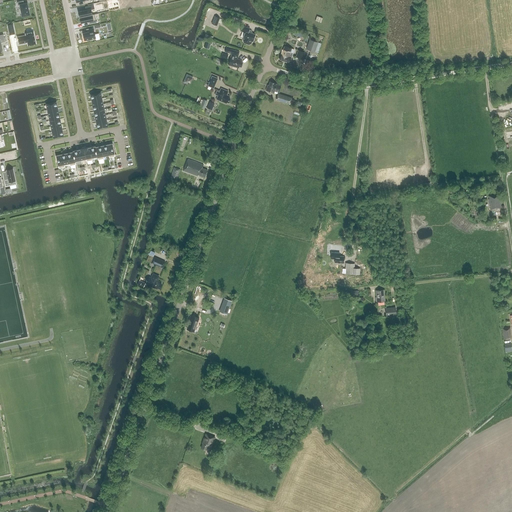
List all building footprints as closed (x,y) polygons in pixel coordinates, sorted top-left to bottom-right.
[(23,1),(17,2),(18,6),(20,5),(22,16),(29,14),(28,11),(29,11),(28,7),(27,3),(24,4),(23,1)] [(86,10),(79,12),(80,17),(92,15),(91,9),(94,9),(93,5),(85,7),(86,10)] [(92,15),(80,17),(81,23),(88,22),(89,25),(96,23),(96,20),(95,20),(94,14),(92,15)] [(211,24),(217,26),(218,22),(221,24),(222,20),(219,19),(220,18),(214,16),(211,24)] [(243,38),(244,38),(243,41),(244,43),(249,45),(251,44),(252,41),(253,42),(255,34),(248,32),(250,28),(242,26),(240,31),(245,33),(243,38)] [(83,33),(85,41),(87,40),(87,41),(91,40),(91,39),(95,38),(94,31),(93,31),(92,28),(86,29),(86,33),(83,33)] [(26,35),(18,37),(19,44),(27,42),(28,45),(36,44),(33,32),(25,34),(26,35)] [(306,49),(315,52),(318,43),(309,40),(306,49)] [(225,52),(232,54),(229,65),(239,68),(239,66),(241,67),(242,62),(240,62),(241,60),(237,59),(239,52),(233,50),(226,48),(225,52)] [(289,63),(291,58),(288,57),(289,52),(284,50),(282,55),(281,55),(280,59),(285,61),(285,62),(289,63)] [(184,81),(191,84),(194,76),(188,73),(184,81)] [(214,89),(218,79),(212,76),(208,86),(214,89)] [(279,92),(281,86),(275,84),(275,83),(270,82),(269,86),(268,85),(266,91),(274,93),(275,91),(279,92)] [(221,88),(219,92),(216,91),(215,95),(218,96),(216,99),(226,103),(227,102),(228,103),(230,98),(228,97),(229,96),(226,95),(228,91),(221,88)] [(291,100),(292,98),(278,93),(276,100),(289,105),(290,103),(293,104),(294,101),(291,100)] [(112,143),(106,145),(109,155),(108,155),(109,158),(115,156),(112,143)] [(95,147),(97,157),(98,160),(104,159),(103,156),(101,146),(95,147)] [(89,147),(84,149),(86,159),(86,161),(92,160),(92,158),(89,147)] [(78,150),(73,151),(73,152),(75,161),(81,160),(78,150)] [(73,152),(67,153),(70,165),(70,166),(76,165),(75,161),(73,152)] [(67,153),(62,154),(64,166),(70,165),(67,153)] [(62,154),(56,156),(58,168),(65,167),(64,166),(62,154)] [(202,168),(203,165),(188,159),(183,171),(197,176),(198,175),(205,177),(207,170),(202,168)] [(170,178),(177,180),(180,170),(173,168),(170,178)] [(16,184),(13,169),(6,170),(7,176),(4,177),(6,186),(16,184)] [(490,210),(501,208),(499,196),(495,196),(495,195),(489,196),(489,201),(490,210)] [(343,263),(343,257),(339,256),(339,253),(331,253),(331,259),(335,259),(335,262),(343,263)] [(165,262),(153,256),(150,263),(162,268),(165,262)] [(359,275),(360,268),(354,268),(354,264),(346,264),(345,274),(353,274),(359,275)] [(153,273),(151,278),(149,277),(146,284),(157,289),(157,287),(160,288),(162,284),(159,283),(160,282),(157,281),(159,276),(153,273)] [(376,302),(385,301),(384,290),(376,291),(376,298),(376,299),(376,302)] [(232,301),(225,299),(220,310),(227,313),(232,301)] [(397,315),(396,307),(385,308),(386,316),(397,315)] [(189,322),(187,329),(193,331),(196,325),(199,318),(191,315),(188,322),(189,322)] [(504,339),(511,338),(510,328),(502,329),(504,339)] [(227,433),(222,431),(222,433),(221,432),(218,439),(225,442),(227,435),(227,433)] [(211,447),(215,437),(206,434),(203,442),(204,442),(201,448),(206,450),(208,446),(211,447)]
